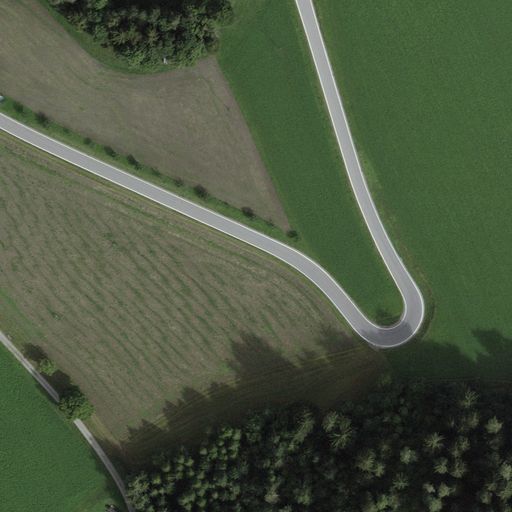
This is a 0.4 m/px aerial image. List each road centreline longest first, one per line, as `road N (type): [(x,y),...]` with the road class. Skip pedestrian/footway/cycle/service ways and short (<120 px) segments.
road 1 (tertiary): [(303,0),(363,198),(414,304),(399,334),(367,331),(286,254),(0,120)]
road 2 (track): [(0,334),(104,454),(135,511)]
